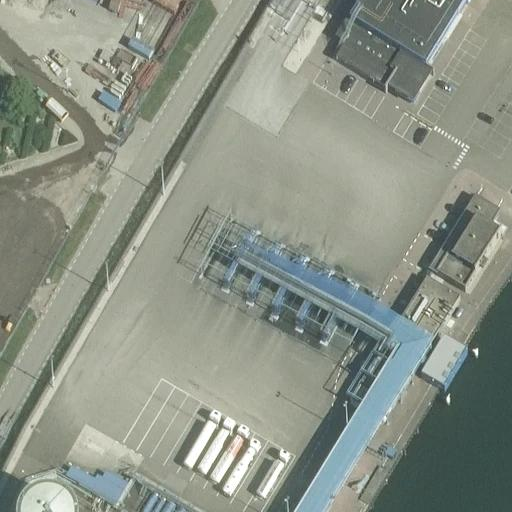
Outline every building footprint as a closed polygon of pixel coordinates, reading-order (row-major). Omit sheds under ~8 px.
[(389,88),(413,103),(431,74),(434,76),(434,75),(427,71),(470,0),(364,0),(351,22),(349,21),(337,40),(338,41),(339,40),(346,44),(336,60),(386,91),(385,93),(386,94),(389,88)] [(437,275),(465,293),(502,234),(501,233),(498,238),(486,230),(496,215),(476,202),(445,252),(449,254),(437,275)] [(393,335),(426,355),(460,301),(427,281),(393,335)] [(351,404),(384,423),(424,359),(391,338),(359,389),(351,404)] [(438,352),(422,378),(438,388),(454,362),(462,348),(446,339),(438,352)] [(78,511),(76,507),(72,502),(67,498),(62,496),(57,495),(51,494),(46,495),(40,497),(35,499),(32,503),(28,507),(25,511),(78,511)]
